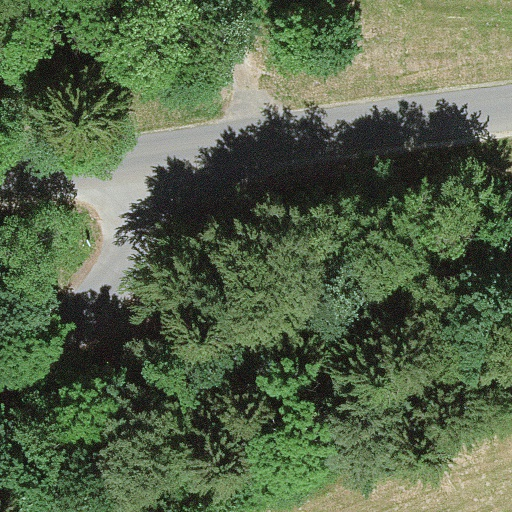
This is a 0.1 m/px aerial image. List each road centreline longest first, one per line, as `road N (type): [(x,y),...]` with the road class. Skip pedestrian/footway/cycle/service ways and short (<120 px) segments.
road 1 (tertiary): [(0,185),(511,111)]
road 2 (track): [(236,153),(224,0)]
